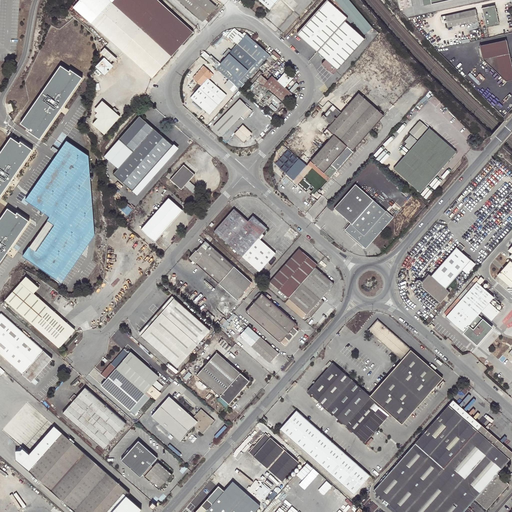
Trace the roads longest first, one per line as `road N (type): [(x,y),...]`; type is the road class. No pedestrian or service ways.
road 1 (unclassified): [(244,171),(311,90),(304,66),(255,22),(223,20),(175,68),(168,81),(174,111)]
road 2 (tertiary): [(166,511),(336,322)]
road 3 (unclassified): [(88,350),(244,171)]
road 4 (unknown): [(144,511),(139,495),(0,379)]
road 5 (unknown): [(306,226),(421,88)]
road 6 (tertiary): [(403,246),(511,124)]
road 7 (unknown): [(174,482),(181,470),(143,434),(121,452),(120,462),(166,491)]
road 8 (unclassified): [(511,410),(405,315)]
road 9 (unknown): [(353,329),(368,315),(383,318),(451,381)]
road 10 (unknown): [(480,158),(428,110),(390,147)]
road 11 (unclassified): [(244,171),(335,252)]
